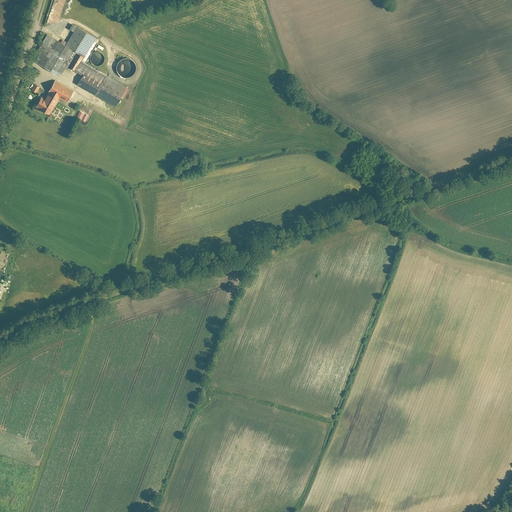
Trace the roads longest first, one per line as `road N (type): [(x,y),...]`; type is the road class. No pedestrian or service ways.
road 1 (track): [(511,160),(75,306),(0,339)]
road 2 (tertiary): [(40,0),(0,132)]
